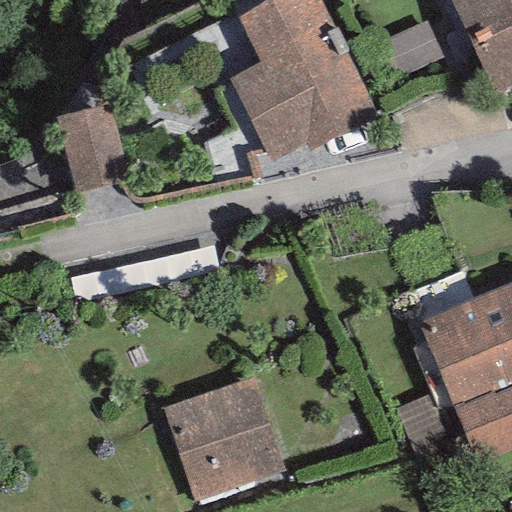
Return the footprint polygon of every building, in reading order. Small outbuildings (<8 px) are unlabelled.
[(318,0),(270,0),(237,17),(261,62),(228,79),(271,163),(306,145),(309,151),(377,117),(344,53),(348,51),(336,28),(334,29),(318,0)] [(511,85),(511,0),(448,0),(493,94),(511,85)] [(426,21),(369,46),(386,83),(443,58),(426,21)] [(110,107),(54,120),(71,194),(128,181),(110,107)] [(511,282),(417,321),(475,463),(511,448),(511,282)] [(252,378),(162,409),(193,502),(284,471),(252,378)]
